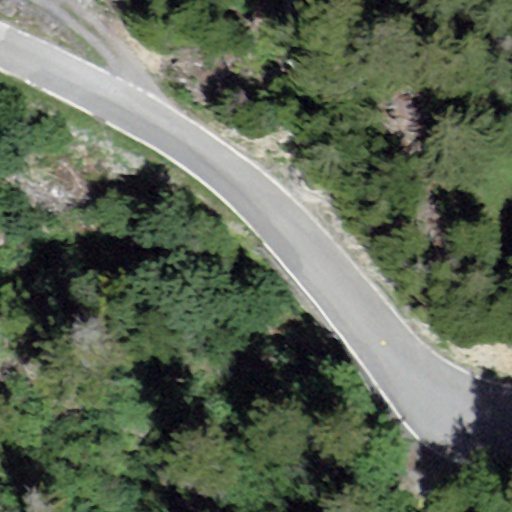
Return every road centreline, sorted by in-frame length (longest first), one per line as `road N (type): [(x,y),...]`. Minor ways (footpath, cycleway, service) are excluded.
road 1 (tertiary): [(0,47),(206,159),(267,209),(419,379),(465,407),(511,418)]
road 2 (track): [(137,115),(133,84),(94,32),(34,0)]
